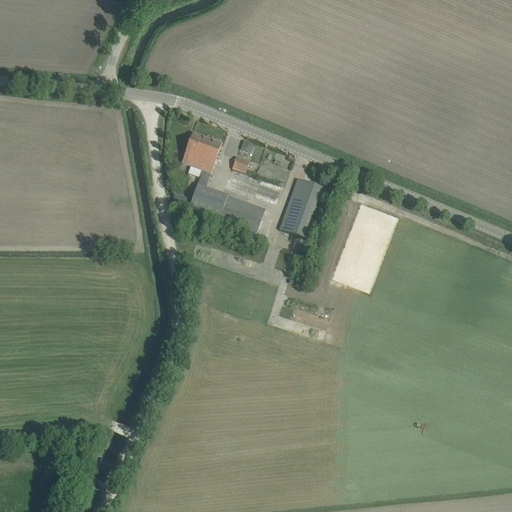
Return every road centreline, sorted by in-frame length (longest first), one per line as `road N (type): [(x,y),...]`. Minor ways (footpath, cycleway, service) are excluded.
road 1 (track): [(143,95),(179,319),(174,348),(102,511)]
road 2 (unclassified): [(511,238),(208,108),(106,91)]
